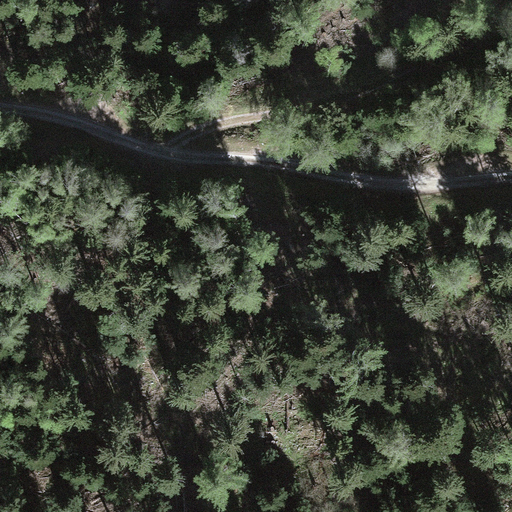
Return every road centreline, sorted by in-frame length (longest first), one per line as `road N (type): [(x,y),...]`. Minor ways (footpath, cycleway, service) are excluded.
road 1 (track): [(511,10),(362,101),(261,112),(155,145)]
road 2 (track): [(511,168),(372,186),(289,158),(155,145)]
road 3 (track): [(155,145),(0,111)]
